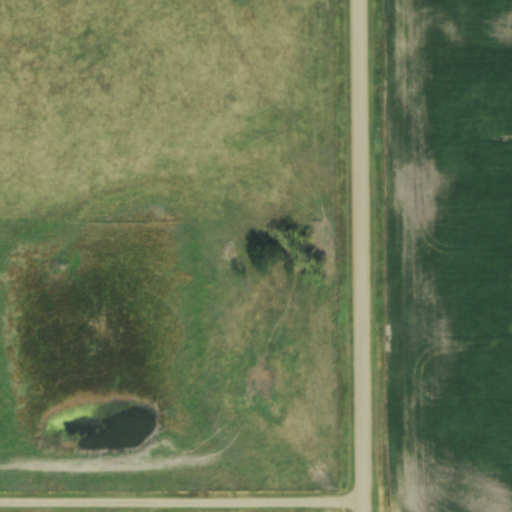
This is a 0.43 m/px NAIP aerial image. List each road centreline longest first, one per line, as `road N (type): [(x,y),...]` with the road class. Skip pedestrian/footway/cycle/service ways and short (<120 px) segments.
road 1 (residential): [(367,511),(363,0)]
road 2 (residential): [(0,511),(367,511)]
